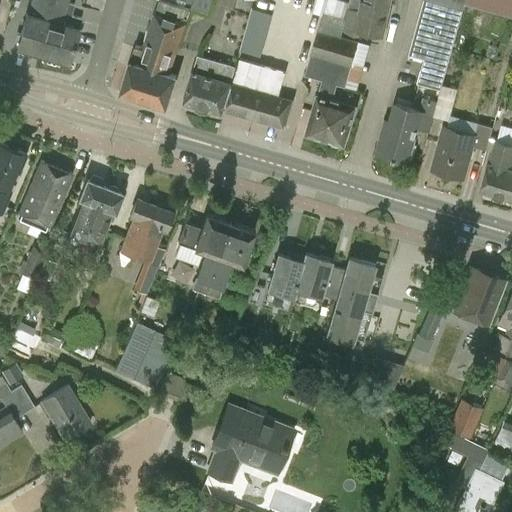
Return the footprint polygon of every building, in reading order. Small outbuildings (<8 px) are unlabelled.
[(30,0),(27,13),(26,13),(16,46),(69,62),(79,28),(81,19),(70,15),(74,4),(69,2),(69,0),(30,0)] [(135,44),(130,60),(121,92),(167,106),(177,75),(171,73),(187,22),(186,22),(191,7),(170,0),(159,0),(155,11),(154,11),(143,47),(135,44)] [(237,0),(235,7),(250,11),(252,0),(237,0)] [(390,4),(373,0),(349,0),(350,2),(343,0),(317,0),(314,12),(322,14),(340,19),(337,34),(358,40),(361,31),(383,35),(390,4)] [(423,0),(408,55),(424,59),(417,83),(441,89),(465,2),(465,0),(423,0)] [(511,0),(465,0),(465,2),(511,15),(511,0)] [(318,29),(305,75),(322,79),(337,83),(345,86),(358,40),(337,34),(340,19),(322,14),(318,29)] [(197,55),(193,71),(192,71),(184,102),(222,113),(223,109),(231,82),(232,82),(236,65),(197,55)] [(233,82),(232,82),(231,82),(223,109),(285,126),(292,99),(278,95),(285,70),(240,58),(233,82)] [(322,79),(317,94),(306,133),(332,140),(333,143),(338,145),(341,143),(344,144),(356,105),(333,99),(337,83),(322,79)] [(424,97),(420,110),(395,103),(386,131),(382,130),(376,153),(408,161),(415,137),(414,137),(416,126),(429,130),(431,121),(442,124),(444,116),(434,113),(438,101),(424,97)] [(478,122),(475,134),(444,125),(432,168),(464,177),(473,145),(487,149),(492,126),(478,122)] [(1,139),(0,139),(0,170),(11,147),(5,144),(5,141),(1,139)] [(511,143),(496,139),(489,164),(481,190),(511,198),(511,143)] [(16,149),(11,147),(0,170),(0,210),(2,211),(26,153),(23,152),(22,149),(18,147),(16,149)] [(40,227),(42,221),(50,225),(72,174),(41,160),(19,212),(32,217),(30,223),(40,227)] [(68,233),(69,234),(66,241),(69,247),(75,249),(79,237),(92,202),(97,204),(104,186),(102,185),(104,182),(103,178),(93,174),(90,176),(88,180),(86,179),(79,197),(81,198),(68,233)] [(79,237),(81,238),(73,261),(91,267),(113,210),(115,211),(122,193),(119,192),(118,188),(114,186),(111,185),(107,187),(104,186),(97,204),(92,202),(79,237)] [(165,249),(157,245),(163,228),(165,229),(172,211),(137,198),(130,216),(133,217),(120,249),(146,259),(134,288),(146,293),(165,249)] [(206,212),(201,227),(184,221),(177,241),(203,250),(190,287),(204,292),(230,221),(206,212)] [(230,221),(204,292),(219,297),(231,260),(242,264),(243,261),(248,260),(250,252),(247,249),(255,229),(230,221)] [(57,267),(66,243),(54,239),(49,252),(47,251),(43,261),(57,267)] [(33,245),(21,272),(34,278),(45,250),(33,245)] [(305,252),(302,260),(296,289),(320,296),(321,293),(336,298),(345,269),(330,264),(331,260),(305,252)] [(296,289),(302,260),(278,253),(267,288),(293,296),(296,289)] [(348,257),(345,269),(336,298),(325,335),(352,342),(374,264),(348,257)] [(469,266),(452,309),(487,323),(504,280),(469,266)] [(511,287),(502,313),(497,325),(506,328),(503,335),(499,333),(493,347),(511,354),(511,352),(511,345),(505,343),(511,329),(511,287)] [(435,329),(447,302),(433,296),(417,333),(438,342),(442,332),(435,329)] [(158,385),(172,352),(159,346),(166,331),(138,319),(117,367),(158,385)] [(47,323),(41,338),(59,346),(65,331),(47,323)] [(23,358),(34,334),(15,326),(5,349),(23,358)] [(90,358),(98,342),(73,330),(65,348),(90,358)] [(362,355),(360,361),(322,350),(316,370),(354,382),(353,387),(395,399),(405,365),(375,356),(374,359),(362,355)] [(494,376),(502,356),(492,352),(484,371),(494,376)] [(511,375),(511,360),(502,356),(494,376),(509,382),(511,375)] [(23,375),(15,362),(1,370),(8,383),(23,375)] [(184,377),(165,369),(155,392),(176,400),(177,398),(194,404),(200,387),(183,380),(184,377)] [(0,397),(6,407),(0,410),(0,444),(21,431),(13,418),(23,412),(10,390),(11,390),(1,374),(0,374),(0,397)] [(21,384),(11,390),(10,390),(23,412),(34,406),(21,384)] [(66,385),(42,400),(65,438),(89,423),(66,385)] [(447,428),(470,437),(483,407),(460,397),(447,428)] [(211,447),(214,448),(205,471),(231,481),(240,458),(276,472),(293,429),(228,404),(211,447)] [(511,423),(502,419),(491,445),(509,453),(511,447),(511,423)] [(488,448),(453,431),(447,445),(482,462),(488,448)] [(487,511),(503,480),(474,467),(453,511),(487,511)]
